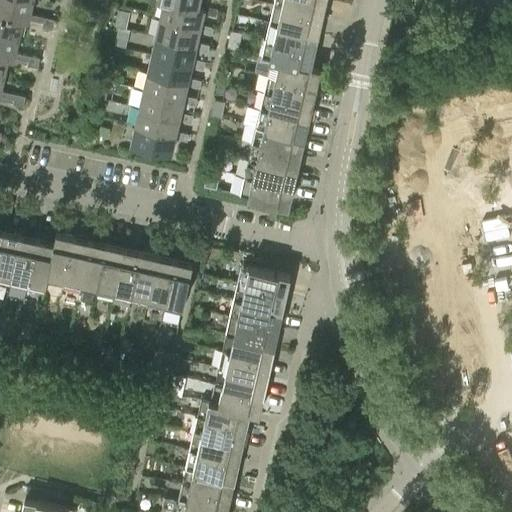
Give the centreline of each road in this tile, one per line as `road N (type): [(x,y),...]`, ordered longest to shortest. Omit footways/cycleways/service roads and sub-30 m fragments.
road 1 (residential): [(0,175),(338,250)]
road 2 (residential): [(338,250),(343,161),(377,0)]
road 3 (residential): [(259,511),(301,332),(343,282)]
road 4 (residential): [(421,473),(374,383),(343,282)]
